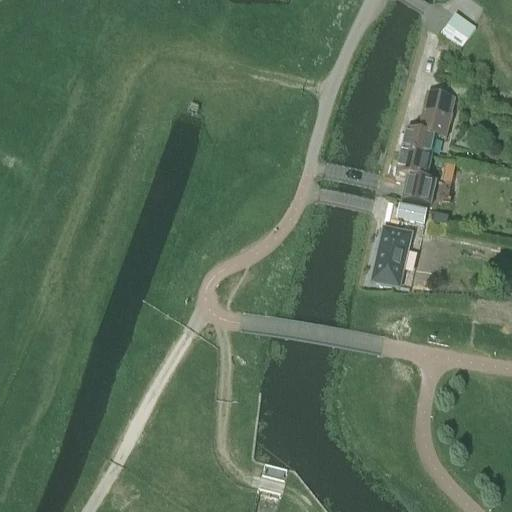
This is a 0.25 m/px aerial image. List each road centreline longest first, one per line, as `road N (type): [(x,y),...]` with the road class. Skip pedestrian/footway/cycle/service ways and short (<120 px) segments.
road 1 (unclassified): [(206,307),(216,275),(260,252),(292,213),(336,72),(373,0)]
road 2 (track): [(85,511),(187,335)]
